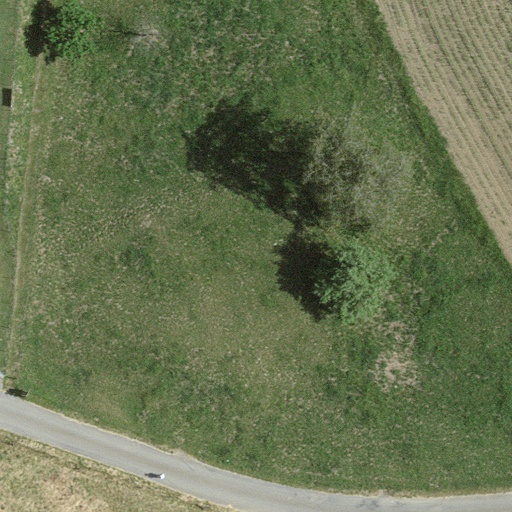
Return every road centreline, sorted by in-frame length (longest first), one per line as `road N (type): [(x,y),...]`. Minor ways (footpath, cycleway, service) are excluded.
road 1 (unclassified): [(0,412),(178,473),(330,511)]
road 2 (unclassified): [(349,511),(511,509)]
